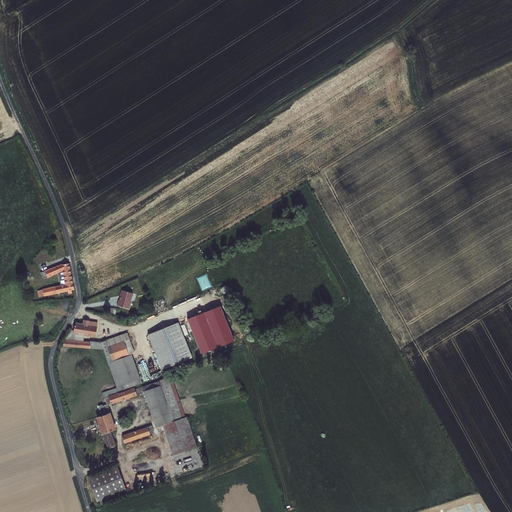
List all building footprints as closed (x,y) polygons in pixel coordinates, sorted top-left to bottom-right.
[(74,289),(69,263),(62,264),(62,263),(45,270),(48,276),(48,277),(58,273),(63,271),(64,280),(65,284),(63,284),(42,288),(43,289),(44,295),(44,296),(58,293),(72,290),(74,289)] [(134,293),(121,289),(120,296),(121,296),(120,298),(119,298),(119,300),(118,300),(117,305),(130,309),(132,300),(131,300),(134,293)] [(220,305),(187,318),(201,354),(234,341),(220,305)] [(83,323),(75,321),(74,330),(74,333),(84,335),(96,337),(98,322),(90,321),(90,320),(83,319),(83,323)] [(178,322),(148,334),(162,369),(192,358),(184,336),(180,326),(178,322)] [(74,333),(74,330),(70,330),(64,339),(84,341),(84,335),(74,333)] [(90,348),(103,349),(116,387),(117,388),(118,391),(142,383),(132,354),(135,352),(128,332),(101,342),(90,341),(90,348)] [(84,341),(64,339),(63,346),(90,348),(90,341),(84,341)] [(145,397),(156,427),(163,425),(186,417),(173,381),(170,382),(169,377),(160,379),(159,381),(135,389),(137,394),(143,391),(144,392),(145,397)] [(135,389),(134,387),(118,392),(109,396),(111,403),(111,404),(137,395),(137,394),(135,389)] [(118,391),(117,388),(103,392),(107,405),(108,404),(111,403),(109,396),(118,392),(118,391)] [(101,415),(96,417),(102,434),(103,434),(108,449),(117,446),(111,431),(117,429),(111,412),(110,412),(108,404),(107,405),(103,406),(102,404),(98,406),(101,415)] [(197,446),(188,416),(186,417),(163,425),(172,455),(197,446)] [(148,426),(122,435),(125,443),(151,434),(148,427),(148,426)] [(117,465),(87,476),(97,501),(127,490),(117,465)]
